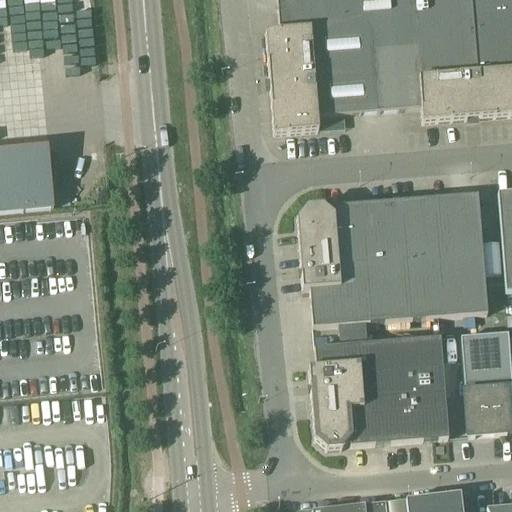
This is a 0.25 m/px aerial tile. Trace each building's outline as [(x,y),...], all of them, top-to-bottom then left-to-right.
[(511,0),(275,0),(278,31),(284,31),(284,36),(264,37),(272,139),(317,136),(316,121),(420,113),(421,127),(486,122),(511,119),(511,0)] [(0,216),(52,211),(52,212),(53,212),(53,210),(52,210),(46,151),(0,155),(0,216)] [(511,196),(496,198),(504,297),(511,296),(511,196)] [(321,210),(306,211),(296,223),(299,272),(302,272),(303,279),(300,280),(301,295),(308,295),(311,332),(337,330),(364,328),(486,319),(476,199),(331,211),(330,212),(331,212),(328,215),(321,210)] [(339,350),(313,352),(315,372),(307,373),(309,388),(311,388),(312,396),(309,396),(313,445),(325,455),(341,454),(346,447),(349,450),(350,451),(447,443),(439,342),(365,348),(364,328),(337,330),(339,350)] [(507,338),(459,342),(467,441),(506,438),(511,437),(511,400),(511,393),(507,338)] [(461,511),(460,498),(347,511),(461,511)]
